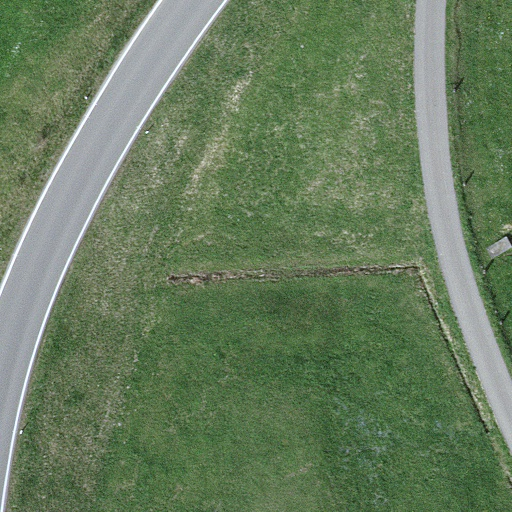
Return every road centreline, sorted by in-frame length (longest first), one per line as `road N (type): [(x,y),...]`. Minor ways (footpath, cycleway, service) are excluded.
road 1 (unclassified): [(511,415),(464,295),(443,206),(431,118),(432,0)]
road 2 (tertiary): [(0,370),(81,170),(193,0)]
